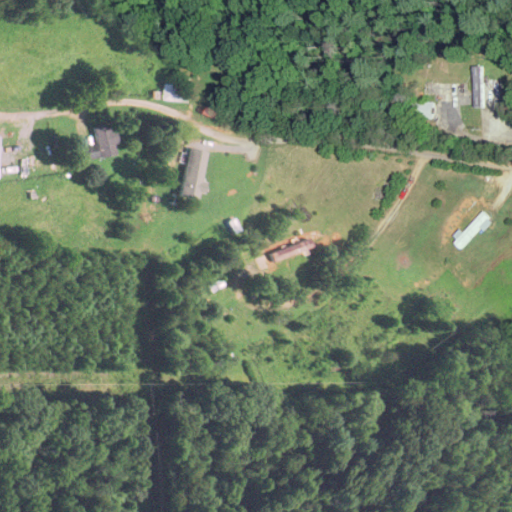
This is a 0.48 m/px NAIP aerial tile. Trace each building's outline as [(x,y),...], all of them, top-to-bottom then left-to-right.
[(481,66),(472,66),(472,107),(482,107),(481,66)] [(159,102),(183,102),(183,88),(159,88),(159,102)] [(432,120),(434,103),(412,100),(410,117),(432,120)] [(78,147),(80,160),(115,155),(110,124),(90,127),(93,145),(78,147)] [(494,183),(481,182),(479,197),(492,199),(494,183)] [(460,248),(488,220),(480,211),(452,240),(460,248)] [(254,272),(300,258),(294,241),(249,256),(254,272)]
